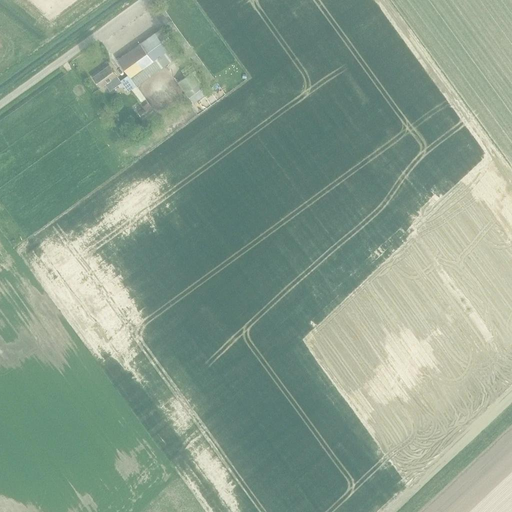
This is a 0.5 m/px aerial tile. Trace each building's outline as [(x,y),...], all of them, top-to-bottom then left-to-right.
[(123,85),(127,91),(145,78),(140,70),(167,51),(154,33),(117,60),(128,75),(120,81),(109,65),(93,76),(99,86),(104,83),(109,90),(116,84),(118,86),(123,85)] [(174,67),(181,62),(177,56),(170,61),(174,67)] [(177,82),(188,98),(203,87),(200,82),(202,81),(195,70),(194,71),(188,63),(185,68),(189,74),(177,82)] [(150,121),(145,114),(152,108),(145,99),(139,103),(144,109),(137,114),(139,118),(140,117),(146,125),(147,124),(150,127),(155,123),(153,120),(150,121)] [(132,129),(125,129),(126,140),(133,139),(132,129)]
